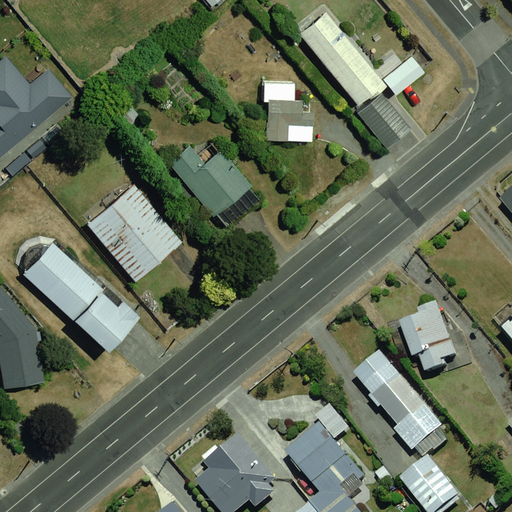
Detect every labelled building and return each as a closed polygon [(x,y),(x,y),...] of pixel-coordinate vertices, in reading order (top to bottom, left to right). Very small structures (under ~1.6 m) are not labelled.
[(330,6),(304,25),(359,100),(355,103),(383,141),(406,124),(386,96),(423,68),(406,45),(375,68),(330,6)] [(0,147),(70,94),(48,66),(27,82),(5,54),(0,57),(0,147)] [(293,78),(259,79),(262,142),(296,141),(293,78)] [(187,141),(163,161),(221,232),(261,199),(220,151),(205,163),(187,141)] [(511,179),(488,200),(511,228),(511,179)] [(128,181),(80,220),(132,285),(181,245),(128,181)] [(48,235),(18,268),(107,349),(137,315),(48,235)] [(0,286),(0,384),(36,381),(31,324),(0,286)] [(511,298),(490,315),(511,342),(511,298)] [(433,302),(388,315),(405,369),(450,355),(433,302)] [(374,351),(343,376),(404,452),(435,427),(374,351)] [(511,407),(490,426),(511,451),(511,407)] [(320,419),(275,453),(308,496),(353,461),(320,419)] [(297,511),(230,437),(185,477),(217,511),(236,511),(245,504),(251,511),(297,511)] [(421,458),(393,479),(418,511),(440,511),(455,501),(421,458)] [(176,511),(168,502),(154,511),(176,511)]
